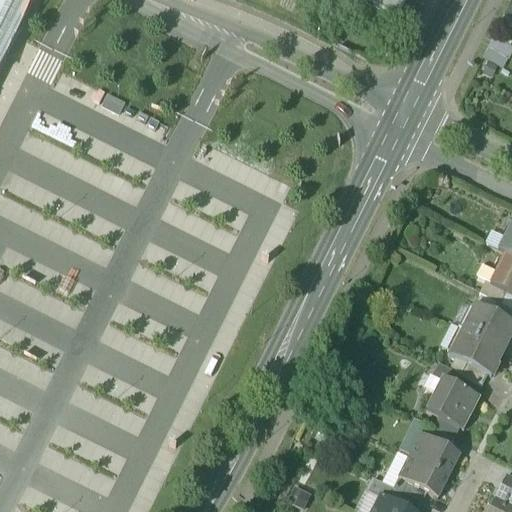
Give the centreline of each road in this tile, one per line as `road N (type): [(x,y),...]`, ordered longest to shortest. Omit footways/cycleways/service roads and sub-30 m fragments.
road 1 (secondary): [(202,511),(396,126)]
road 2 (residential): [(142,0),(396,126)]
road 3 (secondary): [(396,126),(457,0)]
road 4 (residential): [(396,126),(511,181)]
